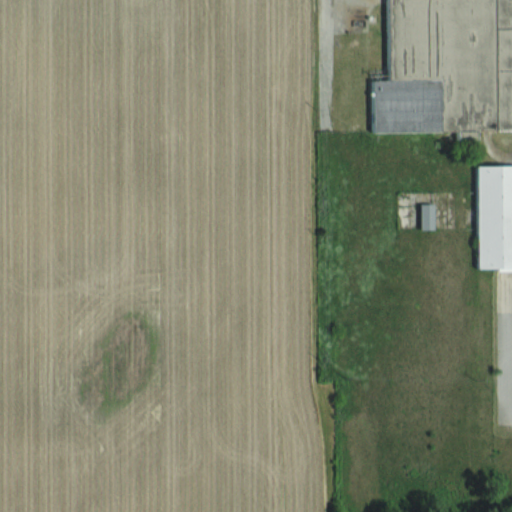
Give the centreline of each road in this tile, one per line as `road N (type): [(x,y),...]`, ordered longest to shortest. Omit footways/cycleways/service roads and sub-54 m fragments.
road 1 (residential): [(335,511),(333,140)]
road 2 (residential): [(333,81),(511,118)]
road 3 (residential): [(333,140),(333,0)]
